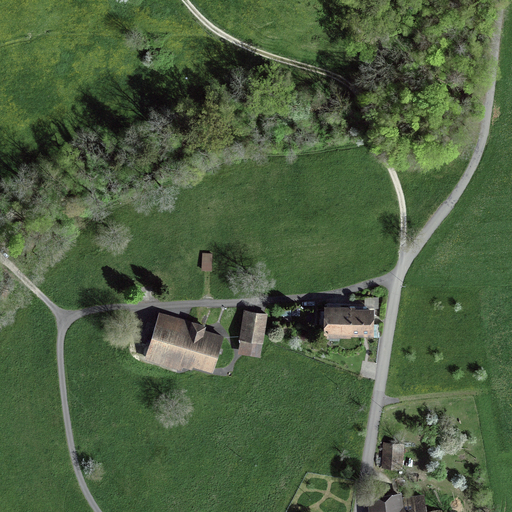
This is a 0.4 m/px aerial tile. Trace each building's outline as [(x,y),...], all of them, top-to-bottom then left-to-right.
[(202,252),(201,270),(211,270),(212,253),(202,252)] [(324,304),(323,339),(339,339),(339,335),(351,336),(351,333),(373,333),(373,336),(377,337),(378,323),(374,323),(374,307),(379,307),(379,296),(365,296),(364,304),(324,304)] [(268,312),(244,308),(239,337),(240,338),(238,353),(259,356),(262,341),(263,341),(268,312)] [(159,311),(144,359),(181,370),(183,365),(192,368),(193,365),(213,370),(224,334),(205,328),(206,324),(192,320),(191,321),(159,311)] [(403,442),(383,441),(382,467),(402,468),(403,442)] [(402,491),(367,495),(369,511),(441,511),(441,508),(427,510),(424,492),(402,495),(402,491)]
